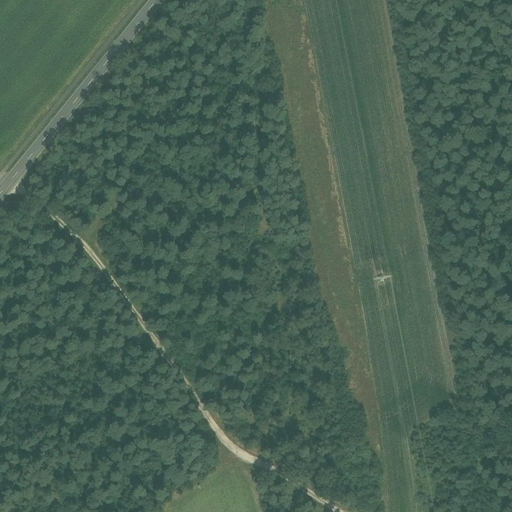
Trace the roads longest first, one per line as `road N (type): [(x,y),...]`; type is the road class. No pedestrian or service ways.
road 1 (track): [(0,177),(71,234),(246,460),(335,511)]
road 2 (tertiary): [(155,0),(0,192)]
